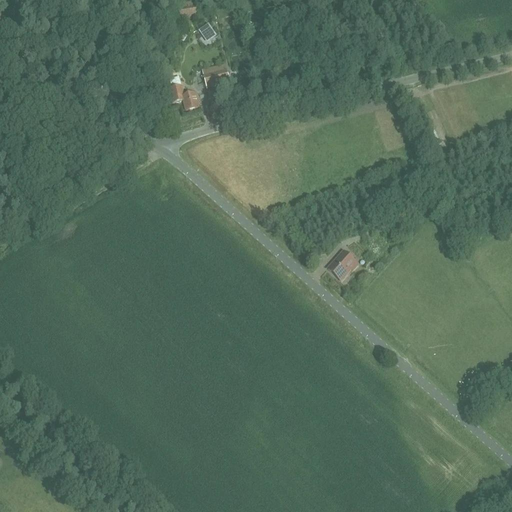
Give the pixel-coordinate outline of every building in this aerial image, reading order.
[(197,6),(193,7),(182,9),(183,13),(180,14),(181,21),(199,18),(197,6)] [(204,77),(208,89),(226,83),(230,82),(227,70),(204,77)] [(251,93),(247,77),(235,80),(239,96),(251,93)] [(200,107),(197,95),(185,98),(182,87),(169,91),(173,105),(184,102),(187,113),(199,111),(198,108),(200,107)] [(91,170),(109,161),(103,150),(85,159),(91,170)] [(391,218),(397,227),(416,216),(411,207),(391,218)] [(358,266),(343,253),(328,270),(341,282),(352,270),(353,271),(358,266)]
